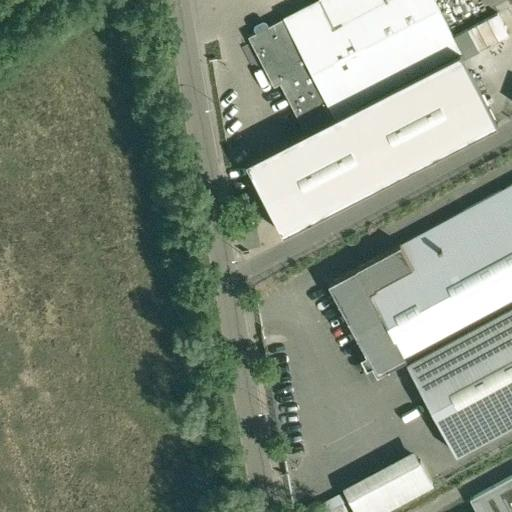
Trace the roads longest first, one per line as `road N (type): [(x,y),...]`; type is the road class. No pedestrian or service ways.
road 1 (unclassified): [(266,511),(176,0)]
road 2 (unknown): [(262,489),(359,443),(472,455),(511,436)]
